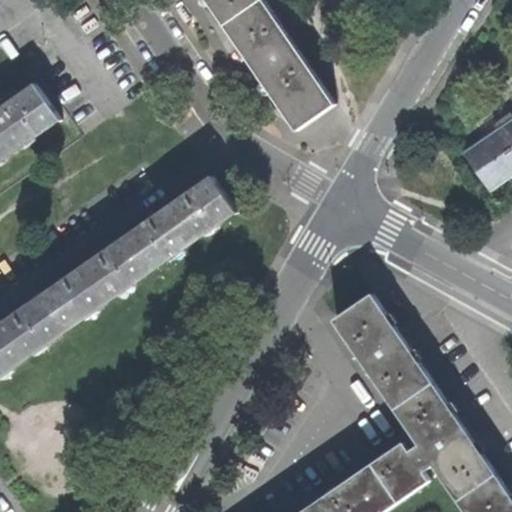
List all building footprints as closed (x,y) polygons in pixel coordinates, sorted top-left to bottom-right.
[(208,0),(225,24),(260,0),(208,0)] [(261,74),(298,128),(336,102),(264,0),(260,0),(225,24),(261,74)] [(0,158),(59,117),(60,119),(62,118),(36,82),(34,83),(36,86),(0,110),(0,158)] [(511,118),(465,151),(491,189),(511,175),(511,118)] [(166,211),(129,237),(151,268),(236,210),(237,211),(239,210),(212,174),(211,175),(213,178),(177,203),(174,200),(168,204),(164,207),(166,211)] [(81,270),(44,296),(66,328),(151,268),(129,237),(91,263),(89,260),(84,264),(79,267),(81,270)] [(469,511),(511,511),(511,490),(470,428),(403,331),(376,291),(337,318),(421,441),(411,448),(405,440),(348,479),(299,511),(382,511),(432,478),(426,469),(436,462),(469,511)] [(0,373),(66,328),(44,296),(7,322),(5,319),(0,322),(0,373)]
